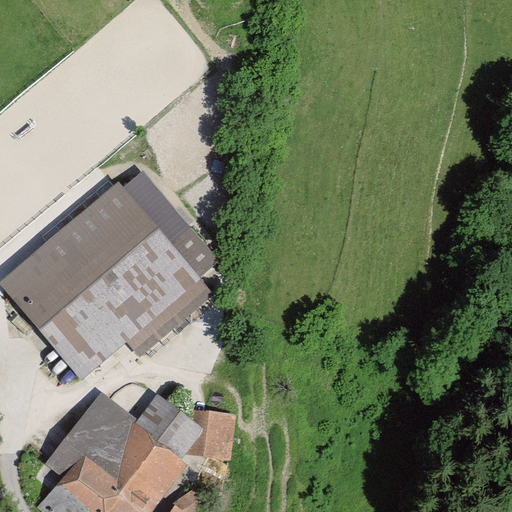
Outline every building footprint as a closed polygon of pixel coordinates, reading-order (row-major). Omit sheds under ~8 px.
[(124,337),(194,279),(164,245),(119,191),(6,285),(73,366),(117,329),(124,337)] [(184,229),(164,245),(194,279),(213,263),(184,229)] [(19,334),(24,336),(29,334),(32,330),(31,325),(28,321),(22,321),(18,324),(17,329),(19,334)] [(53,461),(69,474),(42,507),(48,511),(136,511),(152,494),(151,493),(178,458),(167,449),(187,422),(160,400),(140,427),(104,398),(53,461)] [(210,413),(206,456),(229,458),(234,415),(210,413)] [(192,487),(174,511),(201,511),(210,499),(192,487)]
